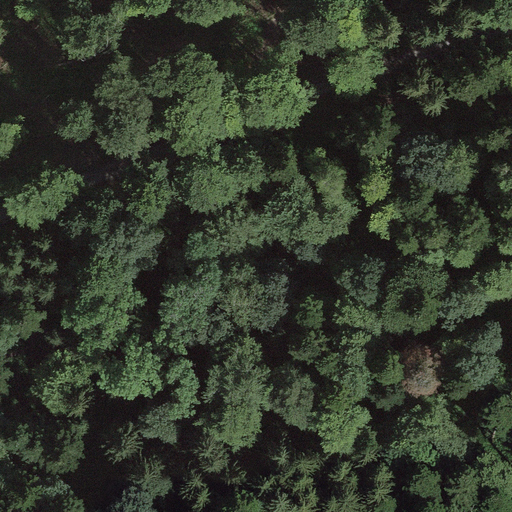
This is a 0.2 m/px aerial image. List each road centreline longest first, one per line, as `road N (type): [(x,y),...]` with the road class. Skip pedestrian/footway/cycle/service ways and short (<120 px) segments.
road 1 (track): [(239,121),(511,25)]
road 2 (track): [(239,121),(0,213)]
